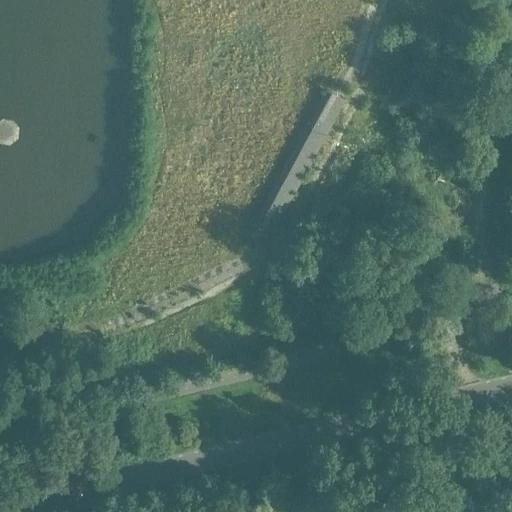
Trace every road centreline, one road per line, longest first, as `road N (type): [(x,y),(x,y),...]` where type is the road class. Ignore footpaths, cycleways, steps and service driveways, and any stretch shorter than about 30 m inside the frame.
road 1 (secondary): [(236,453),(511,387)]
road 2 (secondary): [(236,453),(0,509)]
